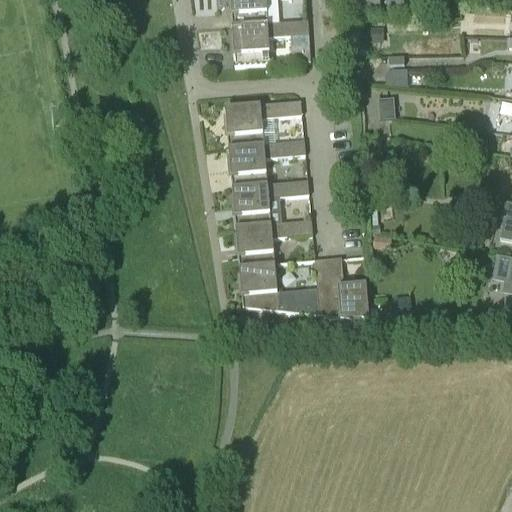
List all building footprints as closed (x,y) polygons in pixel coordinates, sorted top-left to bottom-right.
[(229,0),(231,31),(267,28),(265,3),(306,0),(305,0),(229,0)] [(334,0),(335,14),(380,13),(380,0),(334,0)] [(385,0),(386,9),(413,8),(413,0),(385,0)] [(234,71),(269,69),(268,43),(308,40),(307,26),(267,28),(231,31),(234,71)] [(351,48),(385,47),(385,33),(351,33),(351,48)] [(407,75),(393,75),(386,78),(386,90),(408,91),(407,75)] [(394,103),(378,105),(379,125),(395,124),(394,103)] [(228,153),(263,149),(261,124),(301,120),(300,106),(224,113),(228,153)] [(231,192),(267,189),(264,164),(305,160),(303,146),(263,149),(228,153),(231,192)] [(235,232),(270,229),(268,204),(308,200),(307,186),(267,189),(231,192),(235,232)] [(511,245),(511,208),(506,208),(500,244),(511,245)] [(239,272),(274,269),(272,244),(312,240),(311,226),(270,229),(235,232),(239,272)] [(316,294),(319,320),(369,325),(365,288),(343,290),(340,263),(327,264),(329,292),(316,294)] [(329,292),(327,264),(314,266),(316,293),(329,292)] [(319,320),(316,294),(276,297),(274,269),(239,272),(242,312),(319,320)]
